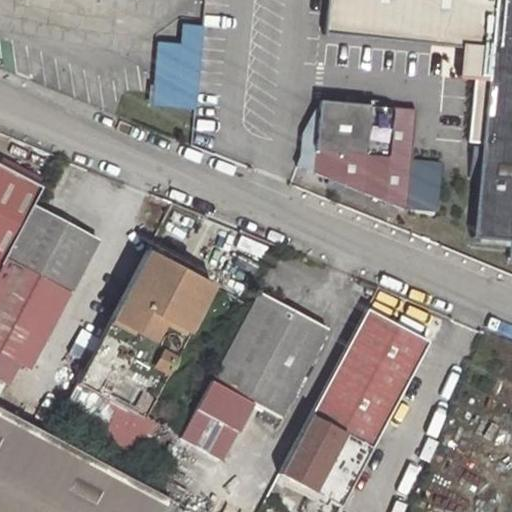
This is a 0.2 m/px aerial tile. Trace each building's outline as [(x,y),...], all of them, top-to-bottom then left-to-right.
[(483,36),(486,0),(334,0),(332,20),(344,21),(483,36)] [(469,222),(511,226),(511,0),(486,0),(483,36),(469,222)] [(147,101),(190,104),(197,23),(178,20),(177,39),(153,37),(147,101)] [(413,109),(316,100),(309,174),(405,210),(413,109)] [(0,256),(33,194),(0,175),(0,256)] [(33,194),(0,256),(0,358),(25,371),(100,229),(33,194)] [(144,252),(73,386),(139,420),(208,286),(144,252)] [(273,417),(320,325),(254,291),(205,382),(246,404),(273,417)] [(369,302),(281,469),(343,502),(432,335),(369,302)] [(246,404),(205,382),(175,440),(216,461),(246,404)] [(139,420),(73,386),(56,418),(134,458),(151,426),(139,420)] [(0,511),(161,511),(166,502),(147,491),(46,437),(0,411),(0,511)]
